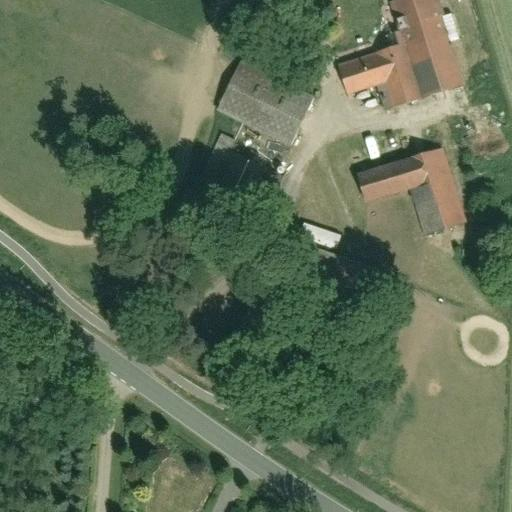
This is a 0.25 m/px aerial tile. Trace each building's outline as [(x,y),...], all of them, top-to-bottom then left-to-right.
[(435,3),(397,14),(423,104),(461,93),(435,3)] [(386,88),(395,115),(419,108),(402,53),(399,44),(374,52),(377,60),(339,72),(347,99),(386,88)] [(241,70),(222,113),(299,147),(318,104),(241,70)] [(209,204),(256,228),(281,179),(235,155),(209,204)] [(427,236),(453,228),(433,156),(353,178),(362,208),(414,193),(427,236)] [(382,274),(297,244),(275,306),(360,336),(382,274)]
